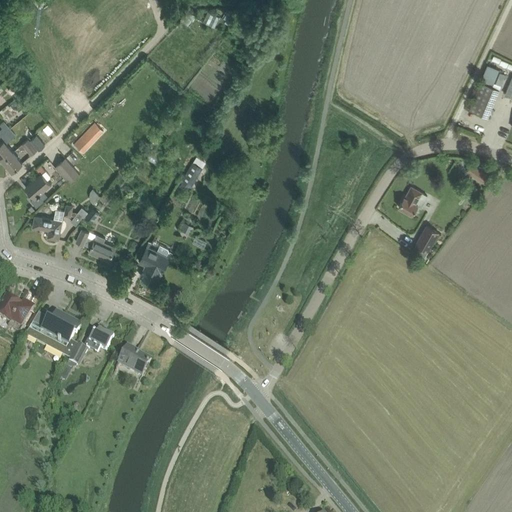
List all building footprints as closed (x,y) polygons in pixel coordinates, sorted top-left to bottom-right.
[(211,13),(206,24),(217,29),(222,18),(211,13)] [(194,28),(198,18),(191,15),(186,26),(194,28)] [(492,86),(499,69),(487,64),(480,81),(492,86)] [(501,85),(505,74),(500,72),(495,83),(501,85)] [(176,124),(169,119),(160,132),(167,137),(176,124)] [(0,124),(2,127),(0,129),(0,136),(10,128),(4,121),(0,124)] [(83,152),(103,130),(95,122),(74,144),(83,152)] [(41,132),(47,140),(57,133),(51,125),(41,132)] [(0,143),(0,156),(3,160),(13,151),(6,143),(12,138),(12,139),(16,135),(10,128),(0,136),(0,137),(3,141),(0,143)] [(36,134),(30,139),(39,150),(45,145),(36,134)] [(32,154),(37,150),(27,139),(22,143),(31,154),(32,154)] [(3,160),(12,171),(22,162),(16,155),(13,151),(3,160)] [(58,164),(65,172),(72,180),(75,177),(79,173),(72,165),(65,158),(58,164)] [(48,159),(43,163),(48,168),(53,164),(48,159)] [(180,180),(190,186),(202,167),(192,161),(180,180)] [(472,163),(466,171),(483,182),(488,174),(472,163)] [(31,200),(36,206),(43,201),(38,196),(40,194),(40,193),(50,184),(47,180),(50,178),(50,176),(44,169),(40,172),(41,174),(25,187),(34,197),(31,200)] [(79,173),(84,178),(85,179),(89,176),(82,170),(79,173)] [(417,205),(421,207),(428,195),(425,194),(424,194),(411,187),(405,197),(404,196),(398,207),(412,214),(417,205)] [(94,203),(100,196),(92,188),(90,191),(89,195),(90,200),(94,203)] [(72,205),(65,204),(63,215),(70,216),(72,205)] [(82,206),(77,214),(82,218),(87,210),(82,206)] [(85,217),(92,222),(100,213),(93,207),(85,217)] [(436,209),(427,220),(435,227),(445,216),(450,211),(446,207),(441,213),(436,209)] [(62,221),(61,221),(63,210),(56,209),(53,219),(35,215),(32,227),(49,230),(47,237),(58,239),(62,221)] [(185,223),(182,229),(189,233),(192,227),(185,223)] [(428,250),(438,232),(427,226),(417,243),(428,250)] [(109,261),(113,252),(115,247),(103,242),(105,238),(97,234),(90,231),(89,233),(88,232),(81,229),(76,241),(83,245),(84,244),(91,247),(89,252),(109,261)] [(206,251),(210,245),(200,238),(196,245),(206,251)] [(169,257),(168,256),(169,252),(168,248),(160,245),(157,251),(149,247),(152,242),(149,240),(146,246),(147,246),(139,261),(146,264),(143,270),(141,272),(142,272),(140,275),(156,283),(169,257)] [(0,307),(0,316),(4,319),(10,322),(8,326),(20,333),(23,327),(21,326),(28,315),(34,306),(24,300),(21,305),(7,296),(0,307)] [(70,359),(78,344),(71,341),(75,334),(76,335),(81,325),(57,313),(53,321),(49,319),(39,313),(25,335),(46,346),(70,359)] [(106,350),(109,344),(114,336),(99,328),(97,332),(94,331),(89,340),(88,339),(85,345),(98,353),(101,347),(106,350)] [(88,349),(78,344),(70,359),(65,369),(70,372),(73,366),(76,367),(77,365),(79,366),(88,349)] [(142,377),(147,368),(151,359),(128,347),(123,356),(118,365),(142,377)] [(65,369),(60,377),(65,380),(70,372),(65,369)]
